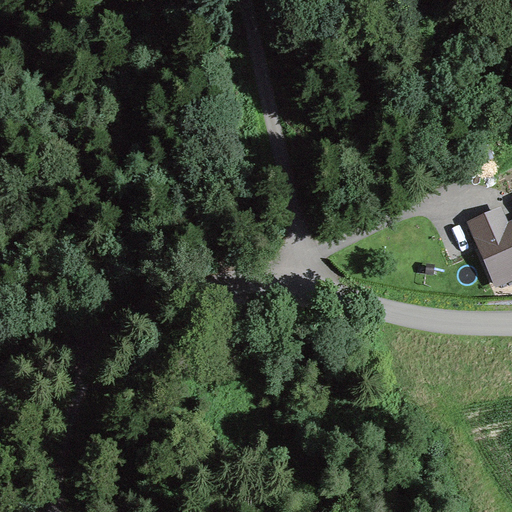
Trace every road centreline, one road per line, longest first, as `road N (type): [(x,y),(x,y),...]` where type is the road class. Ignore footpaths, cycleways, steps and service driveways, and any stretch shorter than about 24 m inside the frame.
road 1 (unclassified): [(0,376),(158,300),(226,285),(303,283),(400,313),(511,323)]
road 2 (track): [(243,0),(305,250),(303,283)]
road 3 (track): [(75,511),(67,453),(93,330)]
